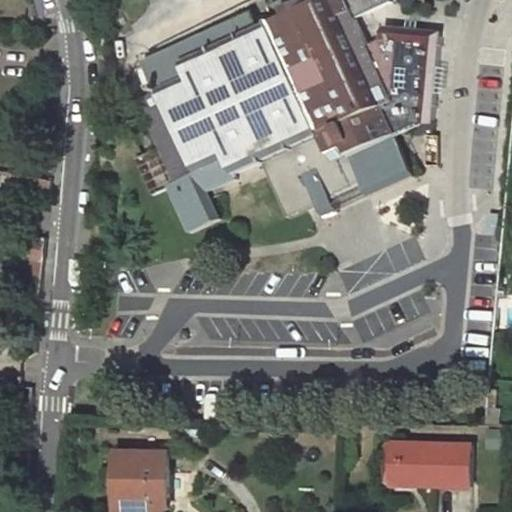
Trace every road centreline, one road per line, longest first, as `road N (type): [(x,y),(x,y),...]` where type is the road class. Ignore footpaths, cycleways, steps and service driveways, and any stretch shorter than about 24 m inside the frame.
road 1 (unclassified): [(489,0),(446,372),(56,361)]
road 2 (unclassified): [(63,0),(79,79),(56,361)]
road 3 (unclassified): [(56,361),(44,511)]
